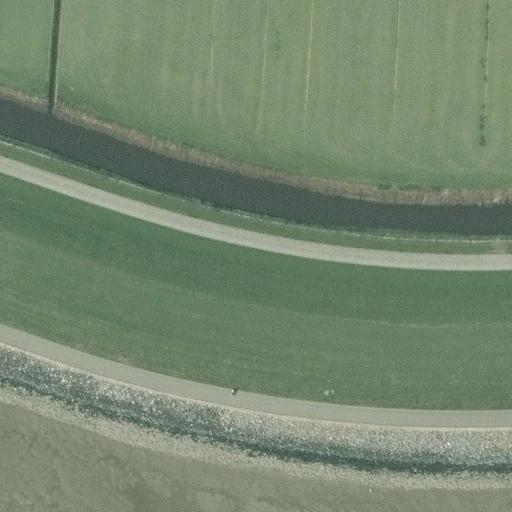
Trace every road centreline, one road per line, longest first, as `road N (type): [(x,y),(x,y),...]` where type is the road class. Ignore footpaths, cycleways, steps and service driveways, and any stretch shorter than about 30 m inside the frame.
road 1 (unclassified): [(511,270),(286,254),(152,222),(0,169)]
road 2 (unclassified): [(0,334),(113,371),(296,402),(414,417),(511,415)]
